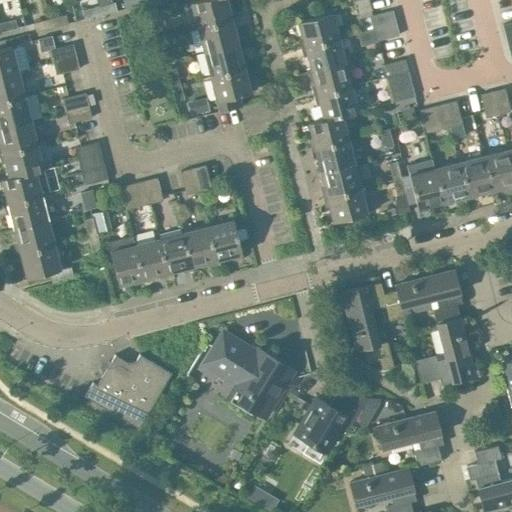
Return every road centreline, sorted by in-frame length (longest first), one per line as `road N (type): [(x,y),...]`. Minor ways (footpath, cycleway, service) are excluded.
road 1 (residential): [(272,282),(236,143),(124,167),(88,27)]
road 2 (residential): [(0,310),(48,327),(87,329),(272,282)]
road 3 (residential): [(272,282),(467,230)]
road 4 (secondary): [(154,511),(0,420)]
road 5 (residential): [(500,70),(426,88),(404,0)]
road 6 (residential): [(470,511),(453,444),(488,384)]
